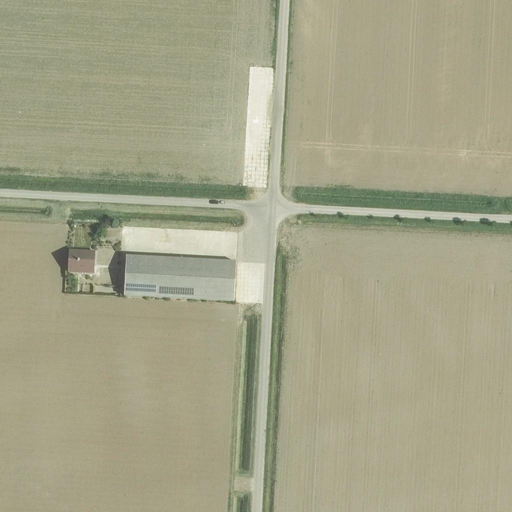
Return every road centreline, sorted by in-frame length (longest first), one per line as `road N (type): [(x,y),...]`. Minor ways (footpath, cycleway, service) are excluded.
road 1 (unclassified): [(255,511),(272,208)]
road 2 (unclassified): [(272,208),(0,193)]
road 3 (unclassified): [(511,219),(272,208)]
road 4 (unclassified): [(272,208),(284,0)]
